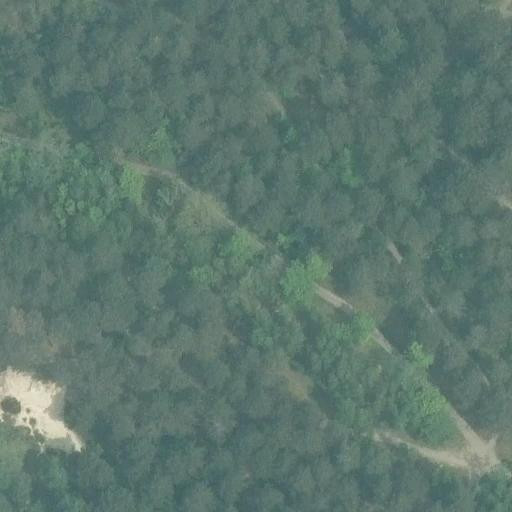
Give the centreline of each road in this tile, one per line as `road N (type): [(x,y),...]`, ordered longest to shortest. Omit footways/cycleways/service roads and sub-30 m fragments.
road 1 (track): [(499,511),(269,283),(172,217),(0,137)]
road 2 (track): [(12,493),(455,461)]
